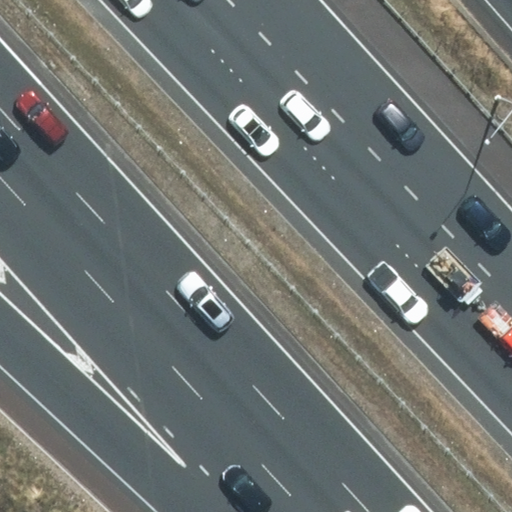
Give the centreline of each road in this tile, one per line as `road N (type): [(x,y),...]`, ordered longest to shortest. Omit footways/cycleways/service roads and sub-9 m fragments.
road 1 (motorway): [(365,511),(0,109)]
road 2 (motorway): [(157,0),(461,321)]
road 3 (motorway): [(239,0),(461,321)]
road 4 (motorway): [(198,511),(0,328)]
